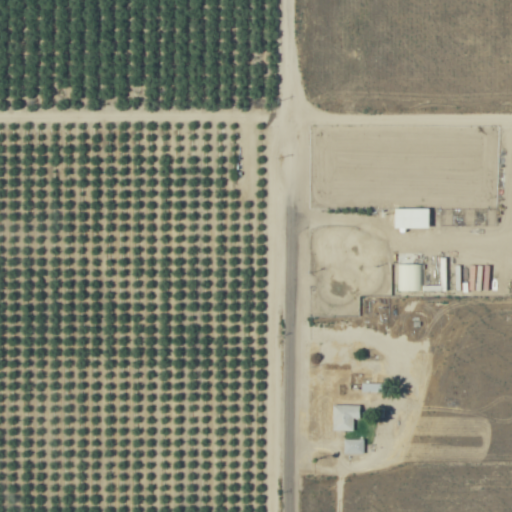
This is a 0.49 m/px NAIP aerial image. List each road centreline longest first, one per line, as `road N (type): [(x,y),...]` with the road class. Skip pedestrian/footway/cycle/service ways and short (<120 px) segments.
road 1 (tertiary): [(299,0),(297,511)]
road 2 (track): [(511,115),(0,114)]
